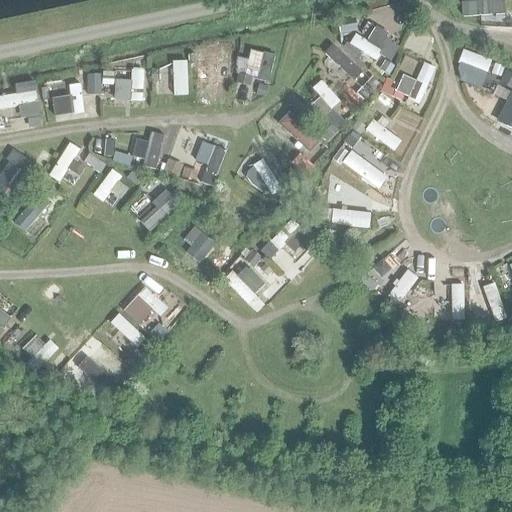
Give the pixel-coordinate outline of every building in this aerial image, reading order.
[(508,0),(475,0),(465,0),(465,15),(509,13),(508,0)] [(352,44),(377,62),(395,36),(382,26),(371,41),(360,33),(352,44)] [(337,43),(328,52),(356,83),(366,73),(337,43)] [(254,49),(253,58),(242,57),(240,75),(275,80),(279,52),(254,49)] [(458,74),(487,85),(497,60),(468,49),(458,74)] [(221,77),(233,77),(233,51),(221,51),(221,77)] [(178,61),(179,95),(193,94),(192,60),(178,61)] [(428,62),(419,79),(406,72),(400,84),(390,79),(384,90),(419,108),(440,69),(428,62)] [(511,69),(500,65),(497,73),(506,77),(503,83),(511,86),(511,97),(502,121),(511,125),(511,69)] [(157,94),(177,94),(176,67),(156,67),(157,94)] [(119,102),(148,102),(148,69),(135,69),(135,81),(118,80),(118,73),(91,73),(91,94),(108,95),(108,87),(119,87),(119,102)] [(326,79),(315,87),(323,97),(315,104),(336,130),(347,122),(336,108),(344,102),(326,79)] [(74,93),(71,80),(53,83),(56,97),(74,93)] [(15,120),(16,130),(46,125),(40,83),(0,88),(0,108),(27,104),(29,118),(15,120)] [(56,98),(59,117),(89,112),(84,83),(73,84),(75,95),(56,98)] [(313,152),(324,140),(293,112),(282,123),(313,152)] [(398,152),(406,140),(376,120),(368,131),(398,152)] [(148,162),(166,164),(169,135),(152,133),(148,162)] [(206,141),(200,162),(224,168),(230,147),(206,141)] [(73,142),(52,175),(64,183),(85,149),(73,142)] [(8,158),(14,163),(0,178),(0,187),(15,201),(42,169),(17,148),(8,158)] [(310,176),(318,165),(302,153),(294,163),(310,176)] [(249,173),(276,201),(298,180),(291,173),(284,180),(264,159),(249,173)] [(114,168),(96,196),(108,204),(126,176),(114,168)] [(175,184),(156,204),(158,207),(143,223),(154,232),(188,195),(175,184)] [(40,188),(17,222),(33,232),(55,199),(40,188)] [(227,207),(248,223),(256,211),(235,196),(227,207)] [(0,226),(10,203),(0,199),(0,226)] [(329,226),(374,227),(375,211),(330,210),(329,226)] [(293,218),(264,251),(293,276),(321,243),(293,218)] [(195,227),(187,241),(194,245),(190,253),(205,263),(219,241),(195,227)] [(228,283),(252,305),(271,284),(248,263),(228,283)] [(128,311),(148,329),(169,304),(149,287),(128,311)] [(0,322),(8,328),(16,318),(0,306),(0,322)] [(140,349),(150,338),(123,313),(113,324),(140,349)] [(153,335),(165,342),(172,330),(161,323),(153,335)] [(53,339),(30,364),(39,373),(63,348),(53,339)] [(97,383),(114,362),(95,347),(78,368),(97,383)] [(119,362),(107,378),(120,387),(132,371),(119,362)] [(492,392),(451,390),(451,404),(491,406),(492,392)]
